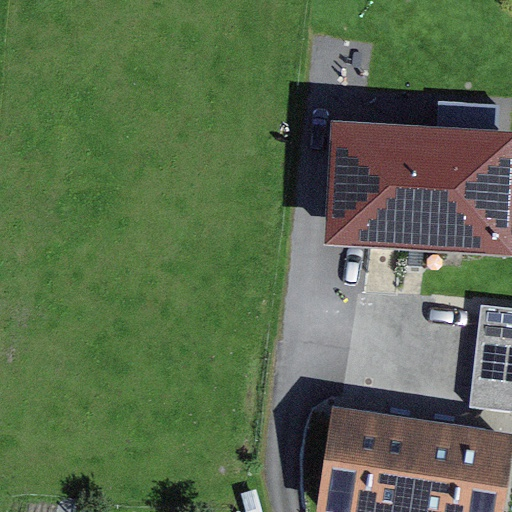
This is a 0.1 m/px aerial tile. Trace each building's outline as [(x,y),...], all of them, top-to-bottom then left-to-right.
[(443,104),(442,138),(503,139),(503,105),(443,104)] [(511,158),(379,152),(374,253),(511,259),(511,158)] [(511,283),(472,281),(469,316),(511,319),(511,283)] [(511,337),(502,337),(494,416),(511,417),(511,337)] [(511,511),(511,441),(348,415),(332,511),(511,511)]
